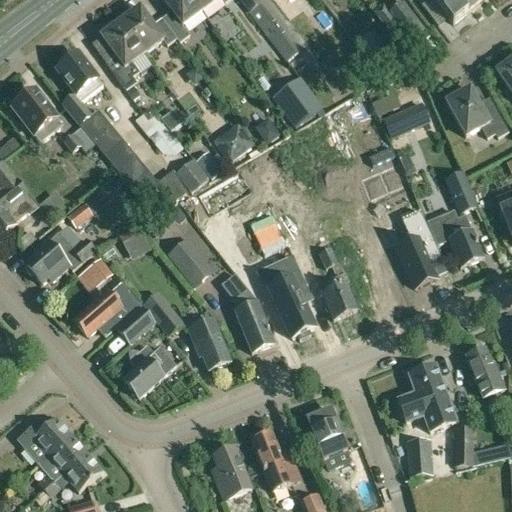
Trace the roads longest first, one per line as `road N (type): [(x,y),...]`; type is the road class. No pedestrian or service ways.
road 1 (residential): [(135,448),(338,367)]
road 2 (residential): [(338,367),(511,296)]
road 3 (residential): [(397,511),(338,367)]
